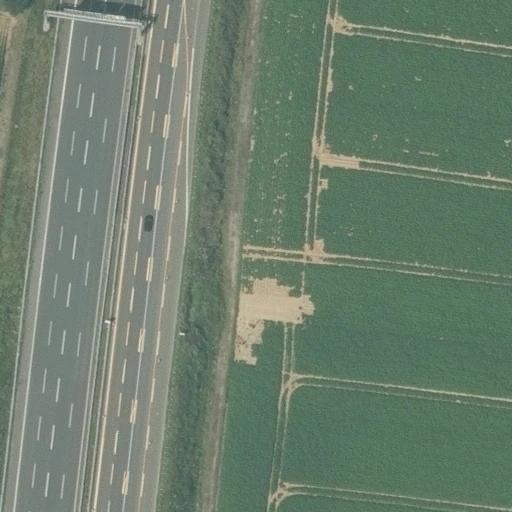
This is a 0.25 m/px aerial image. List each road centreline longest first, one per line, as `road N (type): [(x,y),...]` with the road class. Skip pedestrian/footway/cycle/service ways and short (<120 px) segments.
road 1 (motorway): [(116,0),(51,511)]
road 2 (motorway): [(118,511),(178,0)]
road 3 (track): [(204,511),(259,0)]
road 4 (track): [(22,0),(0,158)]
